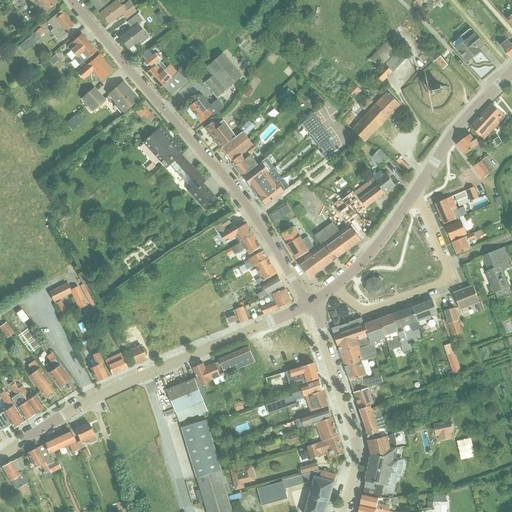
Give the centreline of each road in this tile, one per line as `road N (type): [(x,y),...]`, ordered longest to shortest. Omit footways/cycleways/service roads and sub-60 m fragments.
road 1 (residential): [(308,304),(233,188),(70,0)]
road 2 (residential): [(332,287),(363,311),(443,282),(447,264),(414,191)]
road 3 (tertiary): [(343,511),(354,435),(308,304)]
road 4 (tertiary): [(145,373),(308,304)]
road 5 (unknown): [(414,191),(396,90),(411,59),(404,28)]
road 6 (tertiary): [(0,456),(145,373)]
road 7 (tertiary): [(414,191),(447,140),(511,72)]
road 8 (unknown): [(255,222),(338,152),(324,116)]
road 9 (residential): [(190,511),(145,373)]
road 10 (tertiary): [(332,287),(414,191)]
